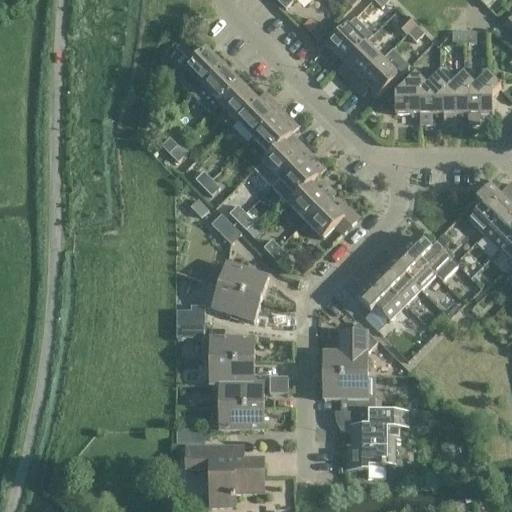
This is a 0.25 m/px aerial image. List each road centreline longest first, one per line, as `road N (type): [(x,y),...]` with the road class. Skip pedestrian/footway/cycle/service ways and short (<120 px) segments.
road 1 (unclassified): [(10,511),(52,348),(60,0)]
road 2 (residential): [(305,480),(307,301),(392,225),(402,198),(400,159)]
road 3 (residential): [(400,159),(358,146),(220,0)]
